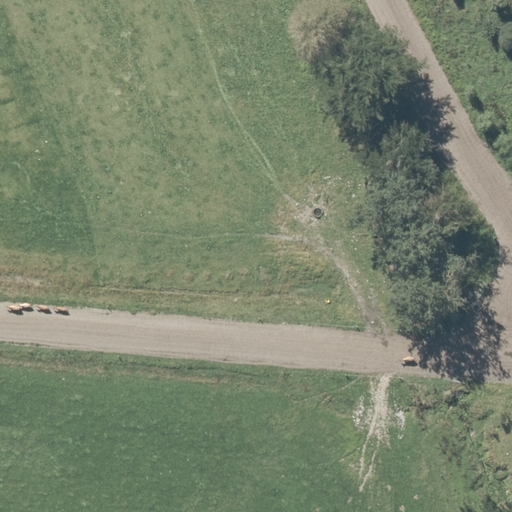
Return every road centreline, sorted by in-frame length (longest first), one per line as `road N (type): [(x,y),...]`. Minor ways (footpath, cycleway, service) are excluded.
road 1 (track): [(0,315),(395,349),(467,318),(511,260)]
road 2 (track): [(400,0),(459,117),(511,190)]
